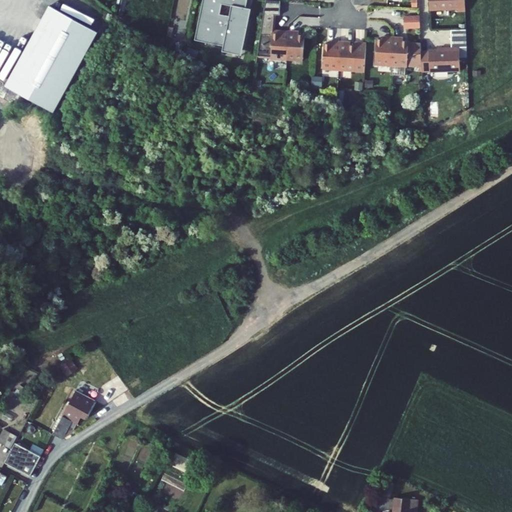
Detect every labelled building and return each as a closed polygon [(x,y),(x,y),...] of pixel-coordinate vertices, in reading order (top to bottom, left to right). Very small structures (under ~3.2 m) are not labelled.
[(245,6),(246,0),(201,0),(195,37),(223,43),(243,46),(248,19),(243,17),(245,6)] [(268,52),(268,55),(284,55),(286,27),(278,26),(278,29),(275,29),(270,29),(271,12),(278,12),(278,0),(262,0),(254,51),(268,52)] [(426,0),(427,9),(455,9),(455,12),(465,11),(464,0),(426,0)] [(4,86),(52,113),(96,33),(48,6),(4,86)] [(417,24),(417,13),(401,14),(401,25),(417,24)] [(286,27),(284,55),(300,56),(301,31),(296,30),(293,30),(293,27),(286,27)] [(0,56),(13,32),(6,29),(0,41),(0,56)] [(374,36),(373,61),(389,62),(391,33),(383,33),(383,36),(380,36),(374,36)] [(391,33),(389,62),(388,71),(404,71),(404,63),(405,63),(406,37),(401,37),(398,37),(398,34),(391,33)] [(321,40),(319,66),(335,67),(337,39),(330,38),(330,41),(327,41),(321,40)] [(353,40),(353,43),(347,42),(344,42),(344,39),(337,39),(335,67),(361,69),(363,41),(353,40)] [(242,52),(243,46),(223,43),(222,48),(242,52)] [(418,51),(418,72),(459,71),(459,48),(451,48),(451,50),(418,51)] [(62,366),(69,375),(79,367),(72,358),(62,366)] [(90,418),(98,399),(77,389),(54,432),(65,437),(72,420),(82,424),(85,416),(90,418)] [(16,439),(3,432),(0,438),(0,448),(9,453),(16,439)] [(31,476),(41,455),(17,442),(6,463),(21,471),(31,476)] [(413,511),(414,497),(397,495),(396,510),(387,508),(386,511),(416,511),(413,511)]
